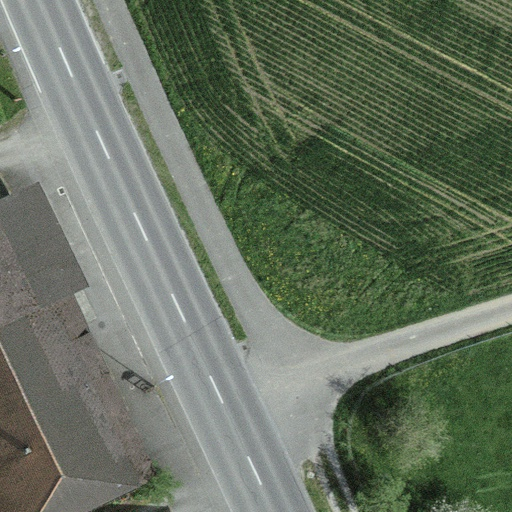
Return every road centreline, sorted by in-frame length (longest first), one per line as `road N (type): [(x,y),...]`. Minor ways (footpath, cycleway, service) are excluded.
road 1 (track): [(346,511),(298,386),(161,126),(108,0)]
road 2 (primary): [(43,0),(274,511)]
